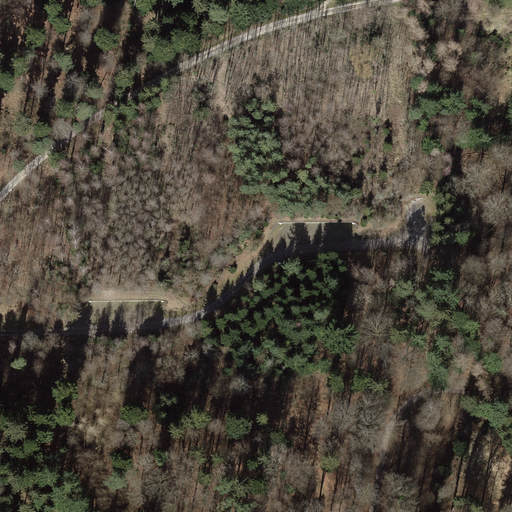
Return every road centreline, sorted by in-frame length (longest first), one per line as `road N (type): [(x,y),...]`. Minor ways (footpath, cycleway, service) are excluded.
road 1 (track): [(0,331),(183,320),(286,248),(420,240)]
road 2 (track): [(0,198),(57,144),(148,84),(319,10),(386,0)]
road 3 (track): [(373,511),(387,428),(411,395),(429,388),(511,395)]
